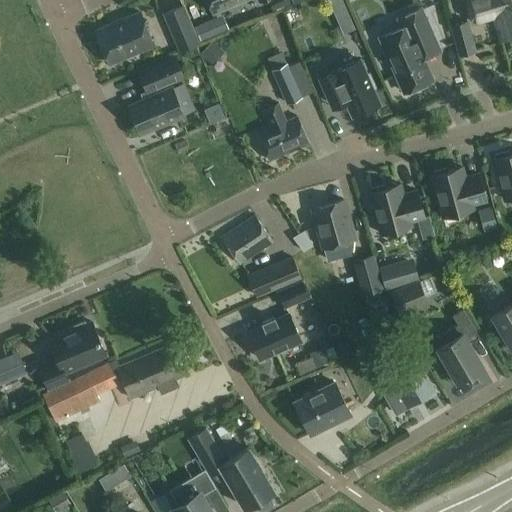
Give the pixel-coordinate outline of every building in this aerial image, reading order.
[(207,0),(213,13),(243,0),(259,0),(260,0),(207,0)] [(342,0),(328,0),(343,34),(355,28),(342,0)] [(494,17),(501,41),(511,37),(511,0),(466,0),(474,23),(494,17)] [(182,5),(164,13),(180,50),(198,42),(182,5)] [(398,18),(402,27),(379,37),(403,92),(433,79),(420,50),(435,43),(438,50),(439,50),(421,8),(398,18)] [(96,30),(110,63),(154,45),(140,12),(96,30)] [(213,17),(194,25),(201,40),(219,33),(213,17)] [(475,51),(468,21),(452,26),(459,55),(475,51)] [(212,40),(201,53),(210,61),(221,48),(212,40)] [(183,76),(176,57),(139,73),(149,97),(131,105),(134,112),(130,114),(135,126),(139,124),(142,132),(157,126),(160,127),(167,124),(168,121),(183,115),(169,82),(183,76)] [(344,97),(352,115),(379,103),(372,87),(375,86),(369,72),(366,73),(359,59),(333,71),(334,73),(320,79),(331,103),(344,97)] [(287,103),(301,97),(287,64),(273,71),(287,103)] [(309,143),(298,116),(287,121),(279,103),(264,110),(271,127),(258,133),(270,160),(309,143)] [(209,123),(223,118),(217,104),(204,110),(209,123)] [(511,153),(509,154),(508,151),(495,154),(496,158),(493,158),(504,199),(511,197),(511,153)] [(434,175),(431,175),(432,180),(429,181),(433,194),(436,194),(442,216),(473,208),(472,204),(486,200),(478,173),(465,177),(463,171),(454,173),(453,169),(447,171),(446,168),(433,171),(434,175)] [(401,188),(392,190),(391,186),(386,188),(385,185),(371,188),(372,192),(369,193),(381,233),(411,225),(410,221),(424,217),(416,190),(403,194),(401,188)] [(344,199),(312,208),(323,247),(355,239),(344,199)] [(273,242),(255,215),(222,237),(240,264),(273,242)] [(292,235),(299,251),(310,247),(304,230),(292,235)] [(364,292),(381,287),(372,255),(355,259),(364,292)] [(301,277),(292,257),(248,275),(257,296),(301,277)] [(413,264),(382,272),(386,288),(417,279),(413,264)] [(278,291),(285,306),(309,296),(302,281),(278,291)] [(392,292),(399,311),(426,300),(418,281),(392,292)] [(511,288),(511,289),(511,290),(511,302),(492,315),(505,337),(500,340),(507,352),(511,349),(511,288)] [(391,323),(382,290),(362,296),(372,328),(391,323)] [(470,379),(485,370),(469,342),(479,336),(463,309),(452,315),(458,324),(435,337),(440,345),(437,347),(450,369),(445,372),(452,385),(468,375),(470,379)] [(310,312),(298,316),(303,333),(315,330),(310,312)] [(301,341),(288,313),(275,319),(274,317),(262,323),(263,324),(248,331),(260,359),(301,341)] [(106,354),(103,348),(92,321),(86,324),(85,321),(69,327),(71,330),(49,339),(59,362),(54,365),(52,359),(39,365),(49,387),(68,379),(65,372),(106,354)] [(169,346),(117,368),(130,399),(158,387),(161,393),(178,386),(175,380),(182,377),(169,346)] [(326,349),(311,356),(316,367),(331,360),(326,349)] [(384,349),(366,356),(388,373),(398,360),(384,349)] [(0,382),(15,376),(7,357),(0,360),(0,382)] [(395,387),(384,394),(396,413),(434,390),(414,357),(387,374),(395,387)] [(119,384),(109,363),(43,396),(56,422),(99,401),(96,395),(119,384)] [(351,413),(335,382),(295,402),(310,433),(351,413)] [(225,460),(222,455),(206,428),(188,438),(209,475),(222,467),(220,464),(225,460)] [(130,442),(120,446),(125,457),(135,453),(130,442)] [(247,447),(225,460),(220,464),(222,467),(245,507),(273,491),(247,447)] [(123,463),(112,470),(119,482),(131,475),(123,463)] [(212,511),(202,495),(216,487),(205,468),(169,490),(182,511),(212,511)]
